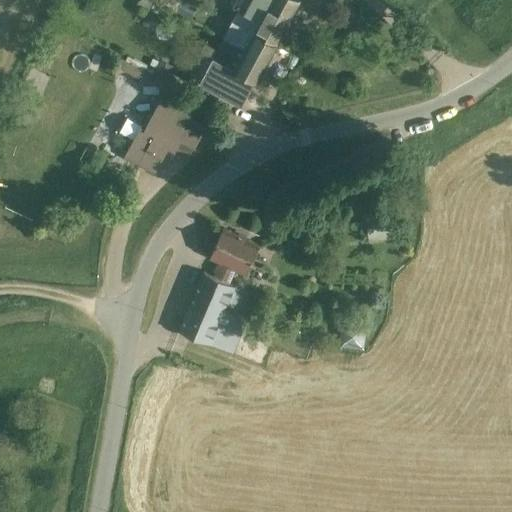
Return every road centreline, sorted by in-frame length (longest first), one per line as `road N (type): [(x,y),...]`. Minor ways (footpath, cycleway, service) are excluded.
road 1 (unclassified): [(98,511),(143,276),(170,225),(254,156),(440,106),(511,60)]
road 2 (track): [(375,0),(468,93)]
